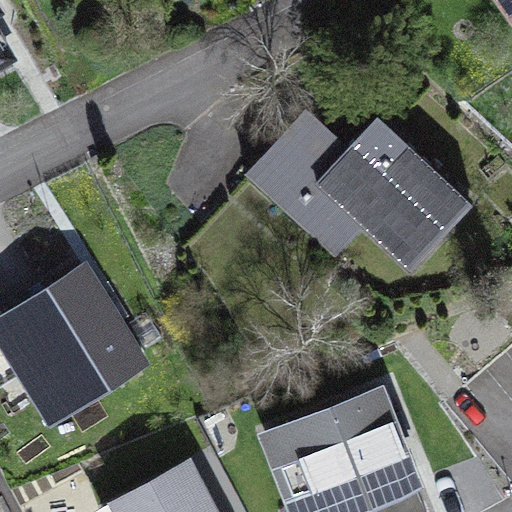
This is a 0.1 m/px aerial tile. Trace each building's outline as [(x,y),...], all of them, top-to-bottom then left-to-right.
[(511,0),(496,0),(511,22),(511,0)] [(0,34),(0,68),(14,60),(0,34)] [(345,144),(301,107),(246,173),(341,252),(365,223),(418,267),(474,201),(370,114),(345,144)] [(90,266),(0,320),(0,344),(48,423),(149,362),(90,266)] [(305,511),(309,511),(413,478),(383,387),(276,422),(305,511)] [(213,511),(188,463),(110,503),(114,511),(213,511)]
